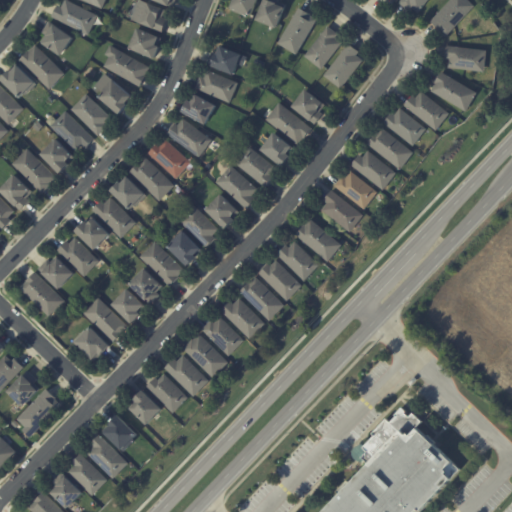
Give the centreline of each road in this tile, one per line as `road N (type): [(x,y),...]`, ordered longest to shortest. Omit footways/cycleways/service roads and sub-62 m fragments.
road 1 (residential): [(407,51),(266,228),(0,497)]
road 2 (secondary): [(208,500),(511,180)]
road 3 (residential): [(0,271),(148,117),(203,0)]
road 4 (secondary): [(358,302),(157,511)]
road 5 (secondary): [(511,141),(358,302)]
road 6 (residential): [(0,307),(96,400)]
